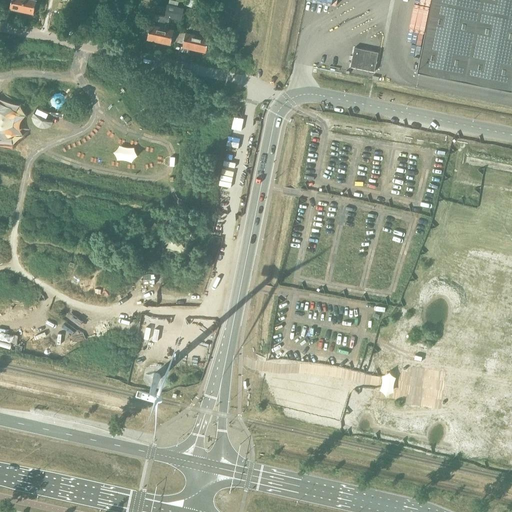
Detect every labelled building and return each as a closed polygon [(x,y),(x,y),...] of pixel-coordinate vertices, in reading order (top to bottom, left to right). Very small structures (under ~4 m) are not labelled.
[(22,11),(23,0),(11,0),(10,9),(22,11)] [(33,14),(36,0),(34,0),(23,0),(22,11),(33,14)] [(511,90),(511,88),(511,0),(431,0),(431,1),(433,1),(431,12),(429,11),(429,12),(431,13),(429,24),(427,23),(427,24),(429,24),(426,35),(424,35),(424,36),(426,36),(424,47),(422,47),(422,48),(424,48),(422,59),(420,58),(417,71),(511,90)] [(171,41),(173,30),(166,29),(169,17),(181,20),(183,9),(177,7),(168,5),(165,16),(164,16),(162,28),(159,41),(171,44),(171,41)] [(159,41),(162,28),(164,16),(160,15),(157,27),(150,25),(147,39),(159,41)] [(194,49),(200,24),(195,23),(192,34),(185,33),(183,44),(182,46),(194,49)] [(209,38),(202,36),(204,25),(200,24),(194,49),(206,52),(209,38)] [(177,42),(179,31),(173,30),(171,41),(177,42)] [(183,44),(185,33),(179,31),(177,42),(183,44)] [(374,72),(378,53),(354,48),(350,67),(374,72)]
